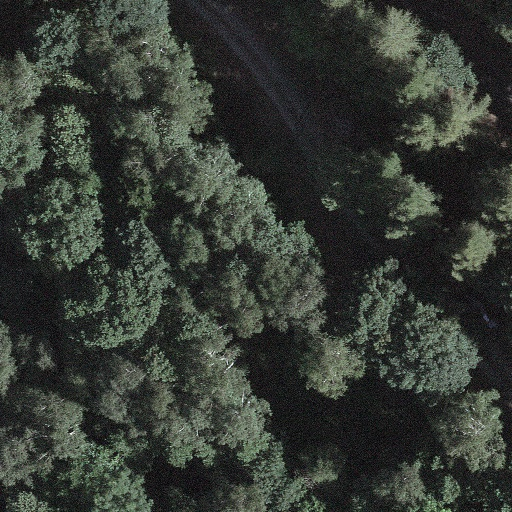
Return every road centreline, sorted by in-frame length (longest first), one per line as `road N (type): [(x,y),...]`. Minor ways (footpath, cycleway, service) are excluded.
road 1 (track): [(511,381),(374,255),(320,175),(303,101),(278,65),(195,0)]
road 2 (track): [(413,0),(511,90)]
